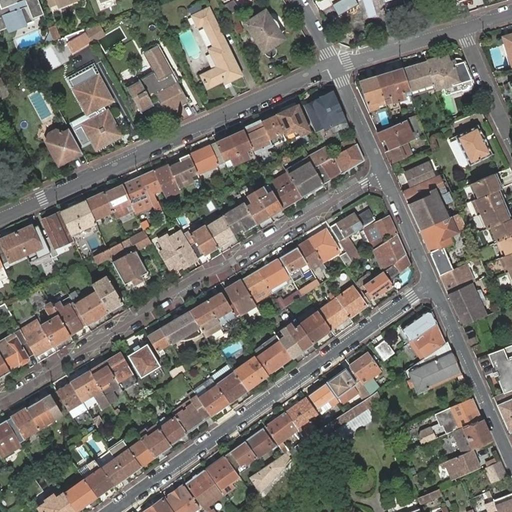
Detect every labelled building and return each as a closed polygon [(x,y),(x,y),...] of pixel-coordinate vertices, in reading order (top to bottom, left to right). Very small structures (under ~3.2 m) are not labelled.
[(0,0),(0,1),(0,26),(8,24),(8,26),(34,16),(33,14),(43,10),(38,0),(0,0)] [(235,0),(230,0),(223,4),(227,13),(239,6),(235,0)] [(230,73),(232,78),(242,73),(208,5),(190,13),(196,25),(201,23),(211,43),(208,45),(217,64),(201,72),(208,86),(225,78),(224,76),(230,73)] [(242,12),(239,6),(227,13),(236,31),(243,27),(237,15),(242,12)] [(265,10),(246,23),(266,53),(267,54),(268,55),(269,56),(271,56),(273,56),(274,55),(275,54),(276,52),(276,50),(276,48),(273,44),(282,38),(278,31),(279,27),(278,25),(276,22),(274,20),(272,18),(269,17),(265,10)] [(54,22),(48,24),(52,35),(58,32),(54,22)] [(106,36),(99,23),(68,42),(75,53),(98,40),(106,36)] [(159,42),(145,50),(155,70),(127,86),(138,104),(154,95),(159,102),(165,98),(171,108),(190,97),(159,42)] [(446,55),(426,61),(433,84),(433,85),(440,83),(440,86),(458,81),(453,66),(450,67),(446,55)] [(409,90),(409,91),(433,84),(426,61),(402,69),(409,90)] [(389,73),(397,101),(405,98),(403,92),(409,90),(402,69),(389,73)] [(511,72),(495,78),(497,83),(511,78),(511,72)] [(376,77),(384,103),(389,101),(389,103),(397,101),(389,73),(376,77)] [(102,105),(106,104),(114,100),(100,75),(77,88),(93,119),(85,123),(98,146),(122,134),(110,111),(107,113),(102,105)] [(377,104),(384,103),(376,77),(359,82),(369,110),(378,108),(377,104)] [(343,112),(332,90),(311,99),(311,100),(304,103),(315,129),(339,119),(337,114),(343,112)] [(296,101),(288,104),(289,107),(278,112),(286,132),(294,129),(297,135),(309,129),(298,103),(297,104),(296,101)] [(270,136),(283,130),(274,111),(268,114),(268,116),(262,119),(270,136)] [(265,146),(273,142),(271,139),(270,136),(262,119),(243,127),(251,145),(251,146),(254,151),(262,148),(263,149),(266,148),(265,146)] [(408,143),(414,140),(404,120),(392,125),(377,131),(381,140),(384,139),(390,150),(408,143)] [(84,151),(70,127),(66,128),(61,126),(52,131),(49,139),(53,147),(58,147),(61,153),(59,157),(62,162),(84,151)] [(478,126),(455,137),(468,164),(491,154),(478,126)] [(230,134),(241,160),(249,156),(246,149),(251,146),(251,145),(243,127),(230,134)] [(351,144),(356,142),(352,133),(347,135),(351,144)] [(234,163),(241,160),(230,134),(216,140),(225,159),(231,156),(234,163)] [(197,170),(198,172),(225,160),(225,159),(216,140),(189,152),(197,170)] [(313,165),(323,182),(330,178),(330,177),(340,170),(341,172),(364,158),(356,142),(351,144),(333,155),(313,165)] [(392,164),(413,154),(408,143),(390,150),(386,152),(392,164)] [(307,156),(308,156),(313,165),(333,155),(327,145),(307,156)] [(53,147),(59,157),(61,153),(58,147),(53,147)] [(197,170),(189,152),(180,156),(181,159),(169,164),(179,186),(193,179),(191,174),(197,170)] [(286,169),(287,171),(301,195),(323,182),(313,165),(308,156),(305,158),(307,162),(293,170),(291,166),(286,169)] [(438,175),(432,161),(417,168),(405,173),(411,187),(422,181),(438,175)] [(163,187),(167,196),(181,189),(179,186),(169,164),(168,162),(154,168),(163,187)] [(163,187),(154,168),(140,175),(152,203),(158,200),(154,192),(163,187)] [(269,181),(273,189),(283,206),(301,195),(287,171),(269,181)] [(496,189),(500,188),(493,173),(467,185),(474,200),(496,189)] [(428,188),(443,182),(439,174),(438,175),(422,181),(411,187),(402,191),(405,197),(426,187),(428,188)] [(153,203),(152,203),(140,175),(122,183),(130,200),(136,212),(153,203)] [(430,192),(407,203),(407,204),(419,230),(446,219),(439,203),(445,200),(445,201),(450,199),(447,193),(446,193),(446,190),(444,191),(441,184),(443,183),(443,182),(428,188),(430,192)] [(104,191),(112,209),(130,200),(122,183),(104,191)] [(263,185),(256,190),(269,214),(283,206),(273,189),(267,191),(263,185)] [(426,187),(405,197),(407,203),(430,192),(428,188),(426,187)] [(477,216),(503,204),(496,189),(474,200),(470,201),(477,216)] [(247,204),(257,221),(269,214),(256,190),(249,194),(253,201),(247,204)] [(94,218),(112,209),(104,191),(85,200),(94,218)] [(80,228),(95,221),(94,218),(85,200),(60,211),(72,235),(82,231),(80,228)] [(223,214),(224,215),(234,232),(245,226),(246,227),(257,221),(247,204),(246,200),(223,214)] [(510,218),(503,204),(477,216),(484,230),(487,228),(510,218)] [(354,211),(329,226),(339,241),(374,219),(368,209),(356,215),(354,211)] [(47,243),(52,256),(59,253),(56,246),(70,240),(72,244),(75,243),(72,235),(60,211),(60,210),(44,218),(51,235),(45,238),(47,243)] [(156,212),(160,220),(165,218),(161,210),(156,212)] [(208,228),(218,245),(226,240),(225,238),(234,232),(224,215),(219,218),(218,217),(211,222),(213,225),(208,228)] [(397,233),(389,216),(370,224),(372,228),(375,227),(382,240),(395,234),(397,233)] [(511,234),(511,217),(510,218),(487,228),(493,243),(496,241),(511,234)] [(446,219),(419,230),(429,252),(430,251),(440,274),(448,271),(453,269),(442,246),(450,242),(446,233),(454,230),(448,218),(446,219)] [(140,222),(143,229),(144,228),(149,226),(146,219),(140,222)] [(15,231),(25,253),(47,243),(45,238),(37,221),(15,231)] [(184,232),(199,257),(218,245),(208,228),(206,224),(191,232),(189,229),(184,232)] [(184,232),(181,227),(175,231),(169,235),(168,233),(160,237),(166,247),(161,250),(170,266),(181,260),(184,265),(199,257),(184,232)] [(107,248),(101,251),(105,259),(111,256),(126,286),(126,288),(128,288),(133,285),(135,289),(136,289),(137,289),(145,285),(147,283),(144,279),(149,277),(149,276),(150,275),(137,249),(152,241),(144,228),(143,229),(125,238),(107,248)] [(325,229),(308,239),(321,259),(322,262),(339,251),(325,229)] [(7,261),(25,253),(15,231),(1,237),(1,238),(0,238),(0,253),(6,267),(9,266),(7,261)] [(395,234),(373,248),(375,254),(378,253),(381,261),(378,262),(382,271),(387,267),(392,264),(406,254),(397,233),(395,234)] [(511,251),(511,234),(496,241),(503,256),(511,251)] [(321,259),(308,239),(296,246),(309,266),(311,265),(312,266),(318,263),(317,262),(321,259)] [(301,271),(309,266),(296,246),(279,256),(288,272),(298,266),(301,271)] [(339,255),(346,266),(353,262),(346,251),(339,255)] [(505,272),(511,269),(511,251),(503,256),(499,258),(505,272)] [(382,271),(363,284),(373,299),(393,285),(389,278),(399,271),(400,272),(411,264),(406,254),(392,264),(387,267),(382,271)] [(276,258),(257,269),(269,288),(287,277),(276,258)] [(439,275),(448,294),(456,290),(455,287),(473,279),(470,274),(468,275),(465,269),(477,263),(476,260),(448,272),(448,271),(440,274),(439,275)] [(322,270),(327,278),(331,275),(326,267),(322,270)] [(269,288),(257,269),(240,279),(254,302),(257,300),(255,296),(265,290),(268,294),(271,292),(269,288)] [(92,283),(96,290),(108,309),(122,301),(107,275),(92,283)] [(235,305),(240,313),(247,309),(255,303),(254,302),(240,279),(225,288),(235,305)] [(299,290),(302,295),(304,293),(319,283),(317,279),(299,290)] [(456,290),(448,294),(450,300),(454,302),(457,301),(463,314),(460,316),(459,319),(462,325),(470,322),(486,315),(482,307),(486,303),(481,290),(475,290),(471,283),(456,290)] [(336,298),(349,316),(369,302),(358,287),(355,290),(352,286),(336,298)] [(235,305),(225,288),(220,292),(230,308),(235,305)] [(69,292),(74,300),(87,322),(93,318),(93,319),(100,315),(108,309),(96,290),(81,299),(75,289),(69,292)] [(257,300),(268,294),(265,290),(255,296),(257,300)] [(22,292),(16,295),(21,303),(26,300),(22,292)] [(220,292),(206,300),(217,316),(230,308),(220,292)] [(330,301),(317,311),(330,330),(349,316),(336,298),(331,292),(326,295),(330,301)] [(284,300),(287,304),(297,298),(294,293),(284,300)] [(52,303),(70,333),(87,323),(87,322),(74,300),(63,306),(59,299),(52,303)] [(203,332),(205,336),(222,325),(221,323),(217,316),(206,300),(189,310),(203,332)] [(278,304),(281,308),(286,305),(287,304),(284,300),(278,304)] [(1,303),(0,303),(0,319),(12,313),(5,301),(1,303)] [(40,324),(52,344),(70,333),(52,303),(50,301),(47,303),(46,306),(50,312),(51,312),(54,311),(56,315),(40,324)] [(250,313),(258,308),(255,303),(247,309),(250,313)] [(221,323),(234,314),(230,308),(217,316),(221,323)] [(262,315),(265,319),(266,318),(273,313),(270,309),(262,315)] [(183,336),(185,339),(186,339),(191,338),(195,337),(199,335),(203,332),(189,310),(180,314),(173,319),(183,336)] [(401,328),(411,342),(437,323),(431,310),(425,311),(401,328)] [(298,324),(312,343),(330,330),(317,311),(298,324)] [(20,327),(34,351),(36,354),(52,344),(40,324),(37,317),(23,325),(19,318),(16,319),(20,327)] [(169,342),(170,344),(179,339),(180,339),(183,339),(185,339),(183,336),(173,319),(160,327),(169,342)] [(296,319),(285,326),(302,350),(312,343),(298,324),(296,319)] [(411,342),(422,358),(445,342),(437,323),(411,342)] [(278,337),(282,342),(292,357),(302,350),(285,326),(280,330),(283,334),(278,337)] [(0,353),(8,367),(17,361),(21,362),(26,359),(27,355),(34,351),(20,327),(13,331),(13,332),(15,336),(7,340),(7,342),(1,345),(0,343),(0,353)] [(147,335),(161,358),(163,356),(159,348),(169,342),(160,327),(147,335)] [(278,337),(274,330),(269,333),(275,342),(276,341),(278,343),(259,357),(270,372),(290,358),(281,343),(282,342),(278,337)] [(471,330),(465,332),(470,344),(475,342),(473,337),(474,336),(471,330)] [(13,332),(0,339),(0,343),(1,345),(7,342),(7,340),(15,336),(13,332)] [(379,344),(389,357),(394,353),(385,340),(379,344)] [(461,383),(465,382),(447,341),(445,342),(422,358),(407,368),(418,391),(456,374),(461,383)] [(147,344),(129,355),(142,376),(152,370),(153,372),(161,367),(147,344)] [(374,347),(384,361),(389,357),(379,344),(374,347)] [(511,345),(488,355),(490,360),(491,359),(501,383),(499,384),(503,394),(511,390),(511,345)] [(104,360),(120,385),(135,375),(119,351),(104,360)] [(0,374),(9,369),(8,367),(0,353),(0,374)] [(366,389),(370,394),(376,390),(378,388),(371,378),(380,371),(367,353),(349,365),(352,369),(366,389)] [(234,370),(247,389),(267,375),(256,359),(251,362),(249,360),(234,370)] [(104,360),(88,369),(109,402),(110,403),(118,399),(112,390),(120,385),(104,360)] [(483,373),(492,373),(491,360),(483,360),(483,373)] [(182,363),(170,371),(174,378),(182,373),(186,370),(182,363)] [(230,364),(212,377),(228,402),(247,389),(234,370),(230,364)] [(361,392),(366,389),(352,369),(348,372),(345,368),(327,381),(337,395),(355,383),(361,392)] [(109,402),(88,369),(69,381),(81,400),(93,392),(102,406),(109,402)] [(193,390),(197,395),(210,415),(228,402),(212,377),(193,390)] [(86,408),(81,400),(69,381),(55,389),(72,416),(86,408)] [(323,412),(338,401),(325,382),(308,394),(319,411),(322,409),(323,412)] [(137,395),(140,400),(147,395),(144,390),(137,395)] [(301,442),(294,446),(300,452),(379,398),(376,390),(370,394),(345,411),(325,425),(315,432),(305,439),(301,442)] [(511,432),(511,390),(503,394),(494,398),(496,404),(510,434),(511,432)] [(26,407),(38,427),(61,413),(49,393),(26,407)] [(173,412),(175,416),(186,432),(210,415),(197,395),(173,412)] [(303,422),(316,412),(305,396),(290,407),(291,408),(286,412),(299,432),(307,427),(303,422)] [(453,431),(459,428),(463,426),(481,418),(472,398),(450,407),(436,414),(441,425),(443,424),(447,433),(453,431)] [(18,439),(38,427),(26,407),(5,419),(18,439)] [(265,425),(281,447),(285,444),(283,440),(294,432),(297,437),(301,434),(299,432),(286,412),(285,411),(265,425)] [(157,420),(156,423),(169,444),(186,432),(175,416),(174,417),(173,416),(169,415),(166,417),(165,415),(157,420)] [(93,420),(98,427),(103,424),(99,417),(93,420)] [(472,450),(492,442),(481,418),(463,426),(459,428),(453,431),(463,454),(472,450)] [(0,456),(21,444),(19,441),(18,439),(5,419),(0,422),(0,456)] [(139,433),(142,438),(153,455),(169,444),(156,423),(148,428),(147,427),(139,433)] [(256,456),(257,457),(273,446),(269,441),(272,439),(263,427),(245,440),(256,456)] [(301,434),(305,439),(315,432),(311,427),(301,434)] [(419,435),(423,444),(435,438),(431,427),(421,431),(419,435)] [(142,438),(128,448),(139,465),(153,455),(142,438)] [(256,456),(245,440),(237,445),(239,448),(232,452),(231,450),(224,454),(234,469),(245,461),(246,463),(256,456)] [(128,448),(115,458),(126,475),(139,465),(128,448)] [(463,454),(444,461),(452,479),(479,467),(472,450),(463,454)] [(285,453),(264,467),(250,477),(259,491),(260,493),(286,465),(286,464),(291,458),(288,456),(290,453),(288,451),(285,453)] [(239,475),(234,469),(224,454),(205,468),(218,486),(229,478),(231,481),(239,475)] [(84,478),(84,479),(96,497),(113,485),(112,485),(101,468),(94,458),(86,464),(92,472),(84,478)] [(115,458),(101,468),(112,485),(126,475),(115,458)] [(500,461),(485,468),(491,481),(506,474),(500,461)] [(86,464),(78,470),(84,478),(92,472),(86,464)] [(203,469),(185,482),(203,507),(209,503),(206,498),(213,494),(216,498),(221,494),(203,469)] [(64,493),(76,511),(96,497),(84,479),(64,493)] [(183,484),(164,497),(175,511),(178,511),(184,508),(184,509),(186,511),(192,511),(199,507),(195,501),(183,484)] [(438,488),(418,497),(419,502),(440,493),(438,488)] [(511,511),(511,491),(493,500),(495,504),(497,511),(511,511)] [(74,511),(76,511),(64,493),(63,492),(54,498),(52,495),(45,500),(46,501),(38,507),(41,511),(74,511)] [(420,511),(413,492),(401,497),(406,511),(420,511)] [(206,498),(209,503),(216,498),(213,494),(206,498)] [(142,511),(171,511),(162,499),(142,511)] [(230,502),(233,507),(238,504),(235,499),(230,502)]
